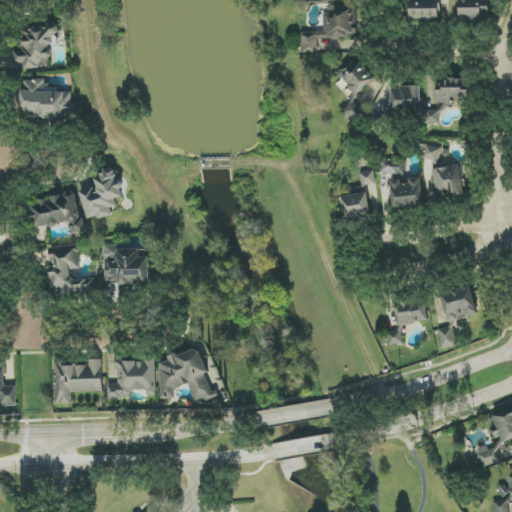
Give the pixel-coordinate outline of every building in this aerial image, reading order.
[(409,0),(410,20),(439,19),(439,0),(409,0)] [(489,19),(489,0),(460,0),(460,18),(489,19)] [(301,32),(302,53),(319,53),(319,39),(354,38),(353,3),(329,3),(330,15),(324,15),(324,32),(301,32)] [(52,67),(50,45),(59,45),(57,25),(22,28),(24,50),(12,51),(14,70),(52,67)] [(337,72),(355,95),(375,80),(357,56),(337,72)] [(22,80),(22,117),(74,116),(74,92),(58,92),(58,88),(47,88),(47,80),(22,80)] [(468,80),(437,81),(438,112),(447,112),(447,103),(468,103),(468,80)] [(421,87),(392,87),(392,111),(421,111),(421,87)] [(367,110),(351,103),(345,117),(361,124),(367,110)] [(439,162),(442,148),(423,145),(421,158),(439,162)] [(381,174),(407,175),(407,160),(381,159),(381,174)] [(434,168),(435,195),(464,194),(462,166),(434,168)] [(80,191),(89,221),(113,214),(111,208),(118,207),(116,199),(125,197),(117,169),(93,176),(96,187),(80,191)] [(366,192),(365,186),(376,184),(374,170),(360,173),(362,187),(358,188),(359,193),(366,192)] [(424,207),(422,178),(409,179),(409,181),(391,182),(393,209),(424,207)] [(70,222),(72,235),(84,232),(77,193),(30,202),(34,228),(70,222)] [(371,216),(368,193),(341,197),(345,220),(371,216)] [(49,248),(53,296),(96,292),(95,278),(72,280),(71,270),(81,269),(79,246),(49,248)] [(150,257),(141,257),(141,249),(119,249),(119,246),(105,246),(105,282),(119,282),(119,285),(150,285),(150,257)] [(442,294),(450,327),(439,330),(443,347),(458,343),(453,321),(478,315),(472,287),(442,294)] [(428,322),(425,300),(395,304),(398,330),(389,332),(390,345),(404,344),(402,325),(428,322)] [(161,399),(176,399),(176,390),(190,385),(195,402),(201,400),(211,400),(216,398),(208,374),(209,374),(201,350),(195,350),(178,356),(168,356),(168,361),(160,364),(161,399)] [(103,360),(90,360),(90,366),(65,366),(65,360),(55,361),(56,404),(73,404),(73,393),(103,392),(103,360)] [(156,395),(156,361),(118,361),(118,384),(108,384),(108,399),(132,399),(132,390),(147,390),(147,395),(156,395)] [(0,364),(0,397),(2,397),(2,407),(16,406),(16,386),(5,387),(4,364),(0,364)] [(494,500),(494,511),(511,511),(511,500),(494,500)]
